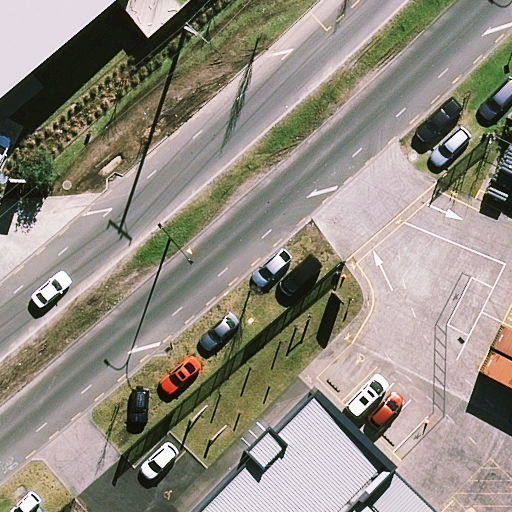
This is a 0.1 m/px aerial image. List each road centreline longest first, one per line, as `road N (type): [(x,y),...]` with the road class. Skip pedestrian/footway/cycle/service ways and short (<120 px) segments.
road 1 (secondary): [(492,0),(160,303),(0,436)]
road 2 (secondary): [(0,320),(366,0)]
